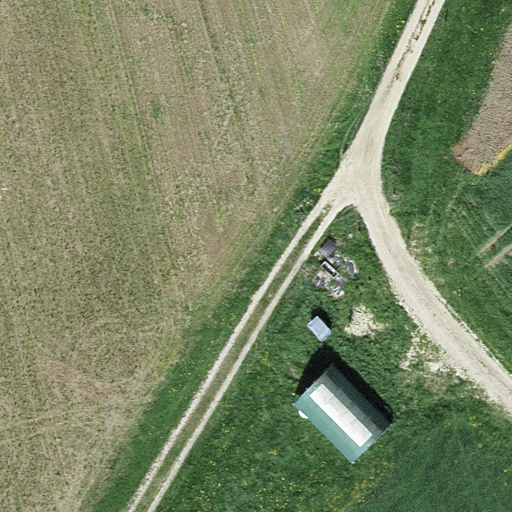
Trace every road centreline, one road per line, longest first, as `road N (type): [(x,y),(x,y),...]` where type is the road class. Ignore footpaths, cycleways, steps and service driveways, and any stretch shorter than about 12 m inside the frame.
road 1 (track): [(141,511),(351,169),(435,0)]
road 2 (track): [(351,169),(447,328),(511,401)]
